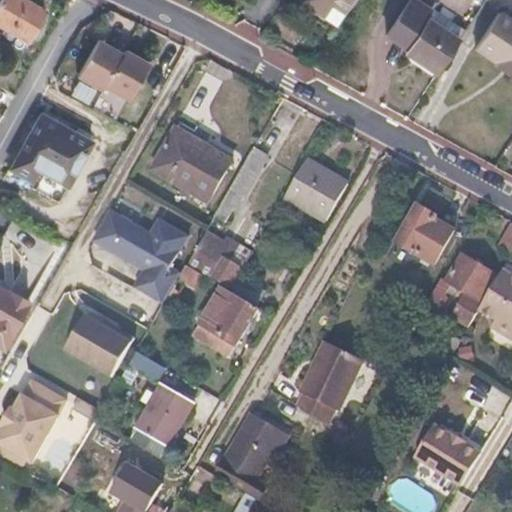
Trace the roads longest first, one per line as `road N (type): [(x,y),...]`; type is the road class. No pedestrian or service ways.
road 1 (residential): [(511,200),(130,0)]
road 2 (residential): [(82,0),(0,146)]
